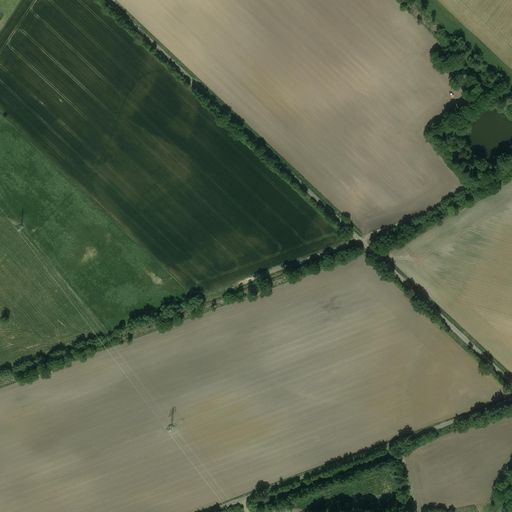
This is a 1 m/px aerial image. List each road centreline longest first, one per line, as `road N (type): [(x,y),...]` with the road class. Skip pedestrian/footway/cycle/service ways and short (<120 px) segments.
road 1 (unclassified): [(105,0),(511,383)]
road 2 (unclassified): [(511,399),(208,511)]
